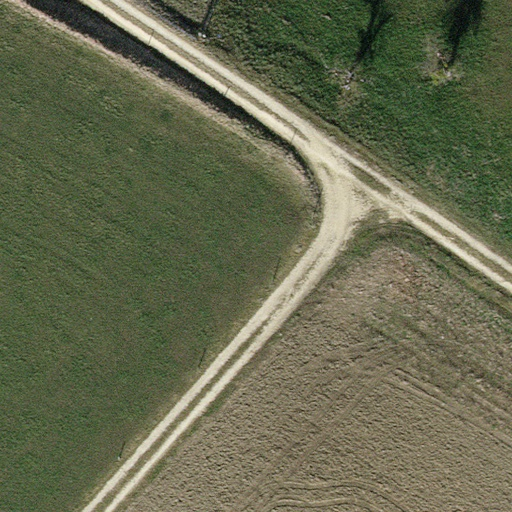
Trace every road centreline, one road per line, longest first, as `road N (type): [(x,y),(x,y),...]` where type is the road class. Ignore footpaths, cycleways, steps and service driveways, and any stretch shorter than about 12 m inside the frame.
road 1 (track): [(115,0),(511,262)]
road 2 (track): [(77,511),(366,171)]
